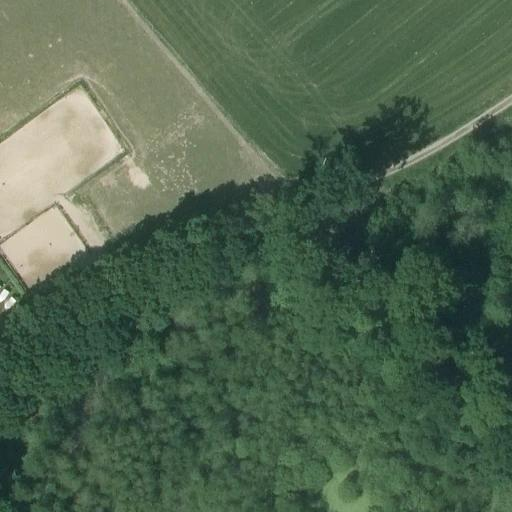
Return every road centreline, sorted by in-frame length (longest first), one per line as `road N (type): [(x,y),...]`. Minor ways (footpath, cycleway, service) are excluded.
road 1 (track): [(0,355),(109,276),(177,244),(306,205)]
road 2 (track): [(306,205),(407,160),(511,98)]
